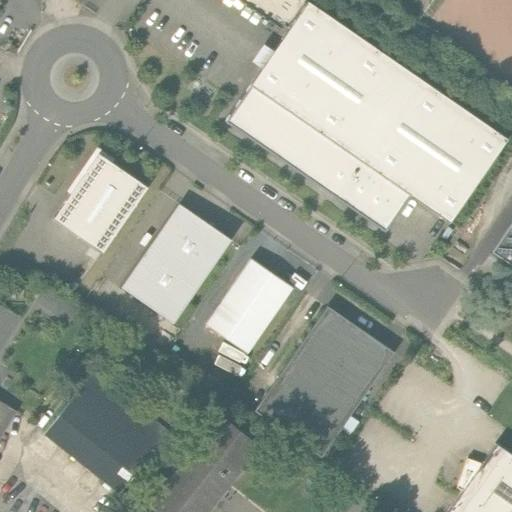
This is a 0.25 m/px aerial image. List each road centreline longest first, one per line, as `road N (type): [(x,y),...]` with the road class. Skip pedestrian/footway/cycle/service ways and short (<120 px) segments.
road 1 (unclassified): [(105,98),(365,278),(416,299)]
road 2 (unclassified): [(105,98),(112,79),(107,58),(73,37),(38,56),(32,76),(52,111)]
